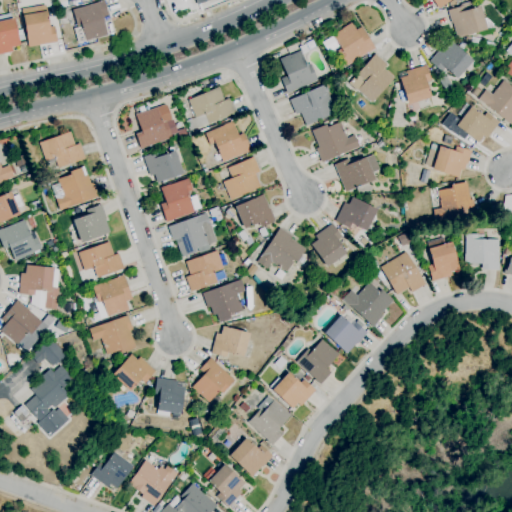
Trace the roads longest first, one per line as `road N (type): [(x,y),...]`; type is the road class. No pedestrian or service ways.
road 1 (residential): [(77,511),(281,506),(318,428),(424,316),(461,305),(511,306)]
road 2 (secondary): [(0,119),(95,99),(237,49),(336,0)]
road 3 (residential): [(95,99),(173,338)]
road 4 (secondary): [(163,49),(0,87)]
road 5 (residential): [(237,49),(305,197)]
road 6 (secondary): [(276,0),(163,49)]
